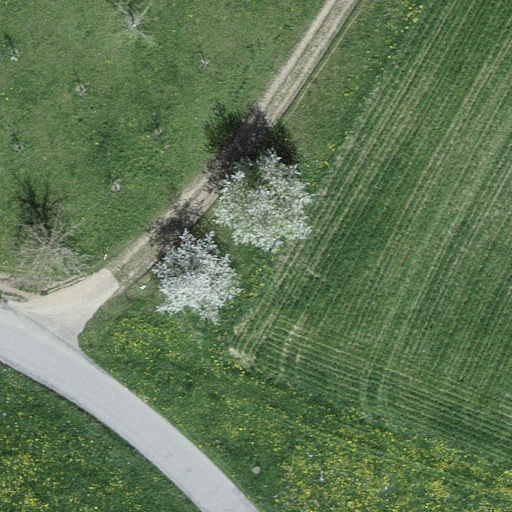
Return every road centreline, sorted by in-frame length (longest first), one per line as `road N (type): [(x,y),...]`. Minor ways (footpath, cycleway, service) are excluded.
road 1 (track): [(24,345),(244,153),(339,0)]
road 2 (unclassified): [(0,333),(125,412),(230,511)]
